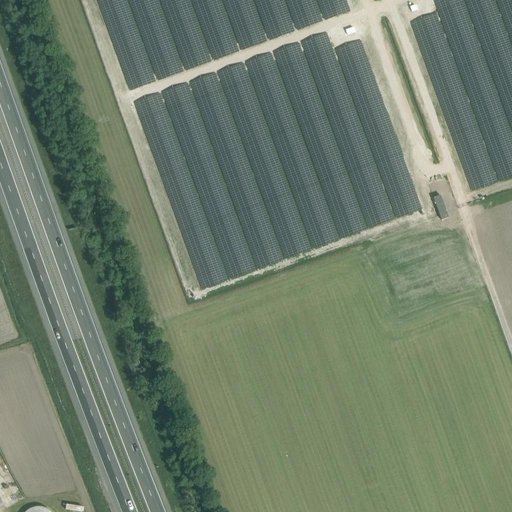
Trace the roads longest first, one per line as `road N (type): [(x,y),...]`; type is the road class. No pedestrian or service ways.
road 1 (motorway): [(157,511),(0,85)]
road 2 (motorway): [(0,160),(129,511)]
road 3 (track): [(511,343),(387,0)]
